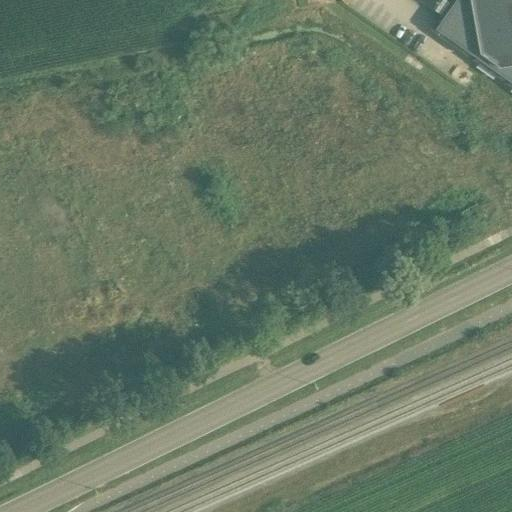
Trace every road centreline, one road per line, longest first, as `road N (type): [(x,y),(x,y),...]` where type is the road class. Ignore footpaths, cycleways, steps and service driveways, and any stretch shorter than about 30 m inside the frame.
road 1 (secondary): [(11,511),(511,270)]
road 2 (motorway): [(276,328),(85,0)]
road 3 (motorway): [(43,0),(193,276)]
